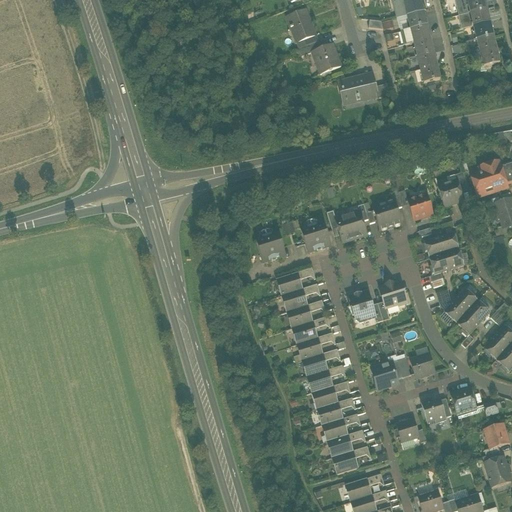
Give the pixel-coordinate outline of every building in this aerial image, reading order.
[(404,3),(407,17),(423,13),(420,0),(417,0),(404,3)] [(460,16),(470,14),(467,0),(455,0),(459,17),(460,16)] [(484,0),(467,0),(470,14),(487,10),(484,0)] [(394,3),(397,19),(407,17),(404,3),(404,1),(403,1),(394,3)] [(487,10),(470,14),(473,27),(490,23),(487,10)] [(293,29),(298,43),(304,41),(315,37),(305,11),(286,18),(290,30),(293,29)] [(427,27),(423,13),(407,17),(410,31),(427,27)] [(463,30),(473,27),(470,14),(460,16),(463,30)] [(410,31),(407,17),(397,19),(399,29),(400,33),(410,31)] [(391,21),(393,29),(394,31),(399,29),(397,19),(391,21)] [(368,29),(383,31),(381,23),(369,21),(368,29)] [(393,29),(391,21),(381,23),(383,31),(393,29)] [(493,37),(490,23),(473,27),(477,41),(493,37)] [(430,40),(427,27),(410,31),(413,44),(430,40)] [(413,44),(410,31),(400,33),(404,46),(413,44)] [(458,43),(456,35),(450,37),(451,45),(458,43)] [(304,41),(306,47),(319,42),(316,36),(315,37),(304,41)] [(493,37),(477,41),(480,54),(496,50),(493,37)] [(433,53),(430,40),(413,44),(417,57),(433,53)] [(298,50),(306,47),(304,41),(298,43),(296,44),(298,50)] [(474,55),(480,54),(477,41),(467,43),(470,56),(474,55)] [(322,50),(319,42),(306,47),(309,55),(311,54),(314,53),(322,50)] [(316,65),(320,76),(340,68),(336,58),(331,46),(322,50),(314,53),(319,64),(316,65)] [(460,46),(453,48),(455,55),(461,53),(460,46)] [(301,58),(309,55),(306,47),(298,50),(301,58)] [(480,54),(481,59),(483,68),(485,67),(500,64),(496,50),(480,54)] [(437,67),(433,53),(417,57),(418,65),(420,71),(437,67)] [(395,54),(388,55),(390,62),(397,60),(395,54)] [(418,65),(417,57),(409,59),(411,67),(418,65)] [(486,72),(485,67),(483,68),(481,59),(476,60),(479,74),(486,72)] [(440,81),(437,67),(420,71),(423,85),(426,84),(434,82),(440,81)] [(358,100),(359,103),(376,98),(374,90),(376,90),(376,89),(373,76),(338,85),(340,94),(344,93),(346,103),(358,100)] [(497,81),(492,78),(489,84),(494,87),(497,81)] [(434,82),(426,84),(428,91),(435,89),(434,82)] [(388,86),(376,89),(376,90),(374,90),(376,98),(377,100),(390,97),(388,86)] [(344,93),(340,94),(343,106),(359,103),(358,100),(346,103),(344,93)] [(291,97),(285,100),(289,109),(295,106),(291,97)] [(453,161),(449,167),(455,172),(459,165),(453,161)] [(470,175),(477,198),(499,191),(498,188),(505,185),(506,189),(507,188),(506,185),(501,166),(499,161),(489,165),(490,168),(479,172),(470,175)] [(506,185),(511,183),(511,162),(501,166),(506,185)] [(457,182),(460,194),(468,191),(462,174),(454,177),(456,182),(457,182)] [(437,188),(444,208),(463,202),(460,194),(457,182),(456,182),(455,183),(456,184),(450,187),(449,185),(437,188)] [(335,197),(332,188),(325,190),(328,200),(335,197)] [(407,202),(405,196),(404,192),(397,194),(398,198),(401,208),(408,206),(407,202)] [(305,205),(302,197),(295,199),(298,208),(305,205)] [(402,209),(401,208),(398,198),(393,200),(394,202),(396,210),(402,209)] [(432,216),(427,198),(419,200),(419,198),(407,202),(408,206),(413,222),(432,216)] [(495,205),(502,229),(511,226),(511,203),(511,200),(495,205)] [(374,212),(380,232),(401,226),(396,210),(394,202),(385,205),(386,208),(374,212)] [(362,223),(368,221),(366,215),(363,206),(358,208),(359,214),(362,223)] [(327,215),(332,232),(338,230),(335,221),(336,221),(333,213),(327,215)] [(371,213),(366,215),(368,221),(369,225),(375,224),(372,213),(371,213)] [(359,214),(347,217),(354,240),(367,236),(362,223),(359,214)] [(342,244),(354,240),(347,217),(336,221),(335,221),(338,230),(342,244)] [(300,229),(308,255),(330,248),(322,222),(316,224),(316,226),(307,228),(306,227),(306,228),(306,227),(300,229)] [(441,226),(442,232),(454,228),(452,223),(441,226)] [(285,237),(290,235),(287,225),(282,226),(285,237)] [(418,233),(420,239),(431,235),(429,230),(418,233)] [(255,239),(263,264),(285,257),(277,232),(271,234),(271,235),(262,238),(261,237),(255,239)] [(424,244),(434,276),(441,274),(463,267),(460,257),(453,235),(424,244)] [(460,257),(463,267),(470,265),(467,254),(460,257)] [(301,274),(303,280),(313,277),(311,270),(301,274)] [(282,297),(282,298),(302,291),(299,281),(303,280),(301,274),(277,281),(280,291),(282,291),(284,296),(282,297)] [(431,283),(442,280),(441,274),(434,276),(429,278),(431,283)] [(444,286),(442,280),(431,283),(433,289),(444,286)] [(383,304),(385,309),(386,309),(398,305),(399,307),(407,305),(400,284),(393,286),(393,284),(385,286),(386,288),(379,290),(383,304)] [(306,290),(308,296),(318,293),(316,287),(306,290)] [(306,290),(302,291),(282,298),(285,308),(287,307),(289,313),(287,313),(287,314),(307,307),(304,298),(308,296),(306,290)] [(452,321),(469,337),(490,314),(478,303),(464,291),(444,313),(452,321)] [(436,295),(438,301),(449,298),(447,292),(436,295)] [(355,322),(360,324),(374,320),(376,320),(372,307),(367,293),(348,299),(351,306),(349,307),(352,317),(354,317),(355,322)] [(451,303),(449,298),(438,301),(439,307),(451,303)] [(478,303),(490,314),(494,309),(482,298),(478,303)] [(311,306),(313,313),(323,309),(321,303),(311,306)] [(383,304),(377,305),(383,323),(389,321),(386,309),(385,309),(383,304)] [(376,325),(383,323),(377,305),(372,307),(376,320),(374,320),(376,325)] [(311,306),(307,307),(287,314),(290,324),(292,323),(294,329),(292,329),(292,330),(312,324),(309,314),(313,313),(311,306)] [(490,319),(495,323),(503,315),(498,311),(490,319)] [(452,321),(444,313),(439,318),(448,326),(452,321)] [(507,319),(503,315),(495,323),(499,327),(507,319)] [(316,322),(318,329),(328,325),(326,319),(316,322)] [(316,322),(312,324),(292,330),(295,340),(297,339),(299,345),(297,346),(317,340),(314,330),(318,329),(316,322)] [(332,328),(335,336),(342,333),(339,326),(332,328)] [(484,350),(509,373),(511,369),(511,334),(504,328),(484,350)] [(387,333),(380,336),(382,342),(389,340),(387,333)] [(399,333),(390,336),(393,345),(402,342),(399,333)] [(321,339),(323,345),(334,342),(332,335),(321,339)] [(376,344),(382,342),(380,336),(374,338),(376,344)] [(461,346),(465,350),(474,341),(469,337),(461,346)] [(321,339),(317,340),(297,346),(300,356),(302,356),(304,361),(302,362),(302,363),(322,356),(319,346),(323,345),(321,339)] [(471,355),(475,359),(484,350),(479,346),(471,355)] [(418,360),(429,357),(426,348),(415,352),(417,359),(418,360)] [(376,351),(369,353),(371,359),(378,356),(376,351)] [(326,355),(328,361),(339,358),(337,352),(326,355)] [(326,355),(322,356),(302,363),(305,373),(307,372),(309,377),(307,378),(307,379),(327,372),(324,362),(328,361),(326,355)] [(391,364),(397,362),(395,356),(387,359),(389,365),(391,364)] [(410,361),(416,380),(434,374),(429,357),(418,360),(417,359),(410,361)] [(405,360),(397,362),(402,379),(410,377),(405,360)] [(397,381),(402,379),(397,362),(391,364),(397,381)] [(372,376),(377,390),(387,387),(388,389),(398,386),(397,381),(391,364),(389,365),(377,368),(379,374),(372,376)] [(331,371),(333,377),(344,374),(342,368),(331,371)] [(331,371),(327,372),(307,379),(310,389),(312,388),(314,394),(312,394),(312,395),(332,389),(329,379),(333,377),(331,371)] [(336,387),(338,394),(349,390),(347,384),(336,387)] [(336,387),(332,389),(312,395),(315,405),(317,404),(319,410),(317,410),(317,411),(337,405),(334,395),(338,394),(336,387)] [(450,396),(456,414),(464,412),(464,413),(465,413),(476,410),(475,408),(470,390),(450,396)] [(341,404),(343,410),(354,407),(352,400),(341,404)] [(440,401),(435,402),(441,405),(443,413),(449,411),(446,400),(440,402),(440,401)] [(421,405),(427,425),(435,422),(436,424),(446,421),(445,419),(443,413),(441,405),(435,402),(433,403),(432,401),(421,405)] [(485,412),(486,417),(498,414),(494,402),(483,406),(485,412)] [(341,404),(337,405),(317,411),(320,421),(322,420),(324,426),(322,427),(342,421),(339,411),(343,410),(341,404)] [(465,413),(467,418),(485,412),(483,406),(475,408),(476,410),(465,413)] [(467,418),(465,413),(464,413),(464,412),(456,414),(457,416),(458,420),(467,418)] [(346,420),(348,426),(359,423),(357,416),(346,420)] [(346,420),(342,421),(322,427),(325,437),(327,437),(329,442),(327,443),(327,444),(347,437),(344,427),(348,426),(346,420)] [(399,439),(401,444),(402,444),(404,451),(415,447),(413,440),(419,439),(417,433),(413,421),(396,426),(397,431),(394,432),(396,440),(399,439)] [(487,443),(490,450),(497,448),(508,444),(503,426),(485,431),(489,443),(487,443)] [(419,439),(420,444),(426,443),(423,431),(417,433),(419,439)] [(351,436),(353,442),(364,439),(362,433),(351,436)] [(351,436),(347,437),(327,444),(330,453),(332,453),(334,458),(332,459),(332,460),(352,453),(349,443),(353,442),(351,436)] [(485,452),(486,458),(499,454),(497,448),(490,450),(485,452)] [(356,452),(358,458),(369,455),(367,449),(356,452)] [(356,452),(352,453),(332,460),(335,470),(337,469),(339,474),(337,475),(337,476),(357,470),(354,460),(358,458),(356,452)] [(387,462),(385,454),(376,457),(379,464),(387,462)] [(499,454),(486,458),(482,459),(484,465),(501,460),(499,454)] [(484,465),(491,489),(511,483),(508,474),(506,468),(503,459),(501,460),(484,465)] [(370,480),(372,486),(382,483),(380,476),(370,480)] [(345,487),(351,504),(371,497),(367,487),(372,486),(370,480),(345,487)] [(488,490),(485,482),(480,483),(482,492),(488,490)] [(417,489),(419,497),(433,492),(431,485),(417,489)] [(417,497),(421,511),(439,511),(443,511),(441,505),(437,491),(433,492),(419,497),(417,497)] [(447,497),(449,503),(454,501),(455,503),(468,499),(466,491),(447,497)] [(375,496),(377,502),(387,499),(385,493),(375,496)] [(375,496),(371,497),(351,504),(353,511),(375,511),(373,504),(377,502),(375,496)] [(457,511),(482,511),(478,496),(468,499),(455,503),(457,511)] [(454,501),(449,503),(451,511),(457,511),(455,503),(454,501)] [(443,511),(451,511),(449,503),(441,505),(443,511)]
